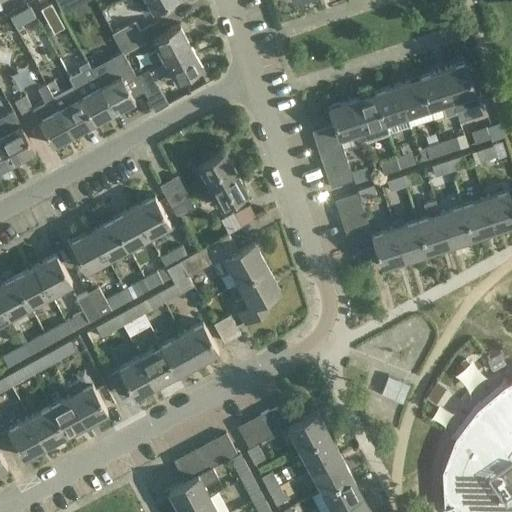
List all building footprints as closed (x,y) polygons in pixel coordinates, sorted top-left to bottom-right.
[(135,0),(144,16),(152,12),(152,13),(176,0),(135,0)] [(45,18),(55,12),(51,4),(40,9),(45,18)] [(142,31),(136,20),(116,31),(112,33),(118,44),(142,31)] [(148,54),(154,65),(191,46),(180,25),(152,39),(157,49),(148,54)] [(147,41),(142,31),(118,44),(122,52),(123,55),(147,41)] [(203,68),(191,46),(154,65),(135,76),(144,91),(144,92),(160,84),(156,77),(159,75),(160,77),(170,72),(175,82),(203,68)] [(122,52),(91,69),(114,112),(135,101),(133,97),(144,91),(135,76),(123,55),(122,52)] [(87,62),(79,67),(81,70),(69,77),(73,85),(94,123),(114,112),(91,69),(87,62)] [(465,62),(443,70),(457,112),(479,104),(475,93),(465,62)] [(213,76),(208,67),(201,71),(206,80),(213,76)] [(441,104),(445,117),(456,113),(456,112),(457,112),(443,70),(421,77),(431,108),(441,104)] [(421,77),(398,85),(408,115),(431,108),(421,77)] [(74,134),(94,123),(73,85),(61,91),(54,79),(46,83),(74,134)] [(26,94),(15,100),(26,121),(36,116),(53,146),(74,134),(46,83),(38,88),(45,100),(33,107),(26,94)] [(411,126),(408,115),(398,85),(376,92),(389,133),(411,126)] [(390,135),(389,133),(376,92),(353,99),(367,143),(390,135)] [(354,147),(367,143),(353,99),(330,107),(336,125),(339,136),(340,137),(350,134),(354,147)] [(13,110),(0,116),(0,135),(14,162),(35,151),(13,110)] [(336,125),(313,132),(316,143),(339,136),(336,125)] [(471,133),(475,145),(491,139),(487,128),(471,133)] [(442,149),(444,154),(468,146),(464,133),(441,141),(442,143),(444,142),(445,148),(442,149)] [(0,169),(14,162),(0,135),(0,169)] [(343,147),(340,137),(339,136),(316,143),(320,154),(343,147)] [(444,142),(442,143),(441,141),(418,149),(422,161),(444,154),(442,149),(445,148),(444,142)] [(476,164),(497,157),(493,145),(472,152),(476,164)] [(320,154),(324,166),(347,158),(343,147),(320,154)] [(199,165),(210,187),(236,173),(225,151),(199,165)] [(399,168),(416,163),(412,151),(397,156),(397,157),(399,157),(400,162),(397,163),(399,168)] [(467,167),(463,155),(447,160),(452,172),(467,167)] [(399,157),(397,157),(397,156),(379,161),(383,173),(399,168),(397,163),(400,162),(399,157)] [(327,177),(350,169),(347,158),(324,166),(327,177)] [(435,177),(452,172),(447,160),(431,165),(435,177)] [(371,177),(366,166),(351,171),(354,181),(355,183),(371,177)] [(327,177),(331,189),(354,181),(351,171),(350,169),(327,177)] [(406,187),(422,182),(417,169),(402,174),(406,187)] [(222,208),(248,194),(236,173),(210,187),(222,208)] [(391,192),(406,187),(402,174),(386,180),(391,192)] [(190,198),(178,176),(160,187),(171,208),(190,198)] [(357,189),(358,193),(361,202),(377,196),(373,184),(357,189)] [(496,230),(511,224),(511,203),(508,191),(485,199),(496,230)] [(362,205),(361,202),(358,193),(336,201),(339,213),(362,205)] [(151,235),(171,224),(156,196),(136,207),(151,235)] [(171,208),(177,219),(196,208),(190,198),(171,208)] [(473,238),(496,230),(485,199),(463,206),(473,238)] [(429,217),(417,221),(428,253),(451,245),(440,213),(441,213),(437,200),(425,204),(429,217)] [(257,218),(250,205),(234,213),(241,226),(257,218)] [(343,224),(366,216),(362,205),(339,213),(343,224)] [(451,245),(473,238),(463,206),(441,213),(440,213),(451,245)] [(130,246),(151,235),(136,207),(115,218),(130,246)] [(346,235),(370,227),(366,216),(343,224),(346,235)] [(115,218),(94,230),(109,258),(129,247),(130,246),(115,218)] [(405,260),(428,253),(417,221),(406,225),(403,218),(392,221),(395,228),(405,260)] [(373,238),(372,236),(370,227),(346,235),(350,246),(373,238)] [(383,267),(405,260),(395,228),(372,236),(373,238),(377,250),(383,267)] [(94,230),(73,241),(88,269),(109,258),(94,230)] [(231,270),(238,282),(267,266),(254,243),(240,251),(230,232),(189,255),(189,256),(179,261),(187,276),(212,262),(220,276),(231,270)] [(377,250),(373,238),(350,246),(354,258),(377,250)] [(183,244),(160,257),(162,260),(166,266),(167,268),(179,261),(189,256),(189,255),(183,244)] [(52,294),(73,282),(58,254),(37,266),(52,294)] [(175,283),(158,292),(164,304),(194,288),(187,276),(179,261),(167,268),(172,277),(175,283)] [(37,266),(16,278),(31,306),(52,294),(37,266)] [(166,266),(147,277),(153,287),(172,277),(167,268),(166,266)] [(280,290),(267,266),(238,282),(246,296),(235,302),(246,321),(267,309),(262,300),(280,290)] [(153,287),(147,277),(126,288),(132,299),(153,287)] [(16,278),(0,286),(0,299),(10,317),(31,306),(16,278)] [(99,287),(77,298),(84,311),(67,320),(73,331),(90,322),(112,310),(132,299),(126,288),(106,299),(99,287)] [(146,314),(164,304),(158,292),(137,303),(144,315),(146,314)] [(0,323),(10,317),(0,299),(0,323)] [(117,315),(123,326),(144,315),(137,303),(117,315)] [(432,334),(449,326),(440,305),(423,313),(432,334)] [(102,338),(123,326),(117,315),(96,326),(102,338)] [(214,324),(224,343),(241,335),(230,315),(214,324)] [(52,343),(73,331),(67,320),(46,332),(52,343)] [(203,323),(181,335),(197,362),(218,351),(203,323)] [(46,332),(25,343),(31,355),(52,343),(46,332)] [(197,362),(181,335),(161,346),(176,374),(197,362)] [(69,341),(47,353),(54,364),(58,362),(75,353),(69,341)] [(2,356),(8,367),(31,355),(25,343),(2,356)] [(161,346),(140,357),(156,385),(176,374),(161,346)] [(33,376),(54,364),(47,353),(26,364),(33,376)] [(134,397),(156,385),(140,357),(119,369),(134,397)] [(26,364),(6,376),(12,387),(33,376),(26,364)] [(0,393),(12,387),(6,376),(0,378),(0,393)] [(454,436),(442,467),(443,508),(452,504),(457,511),(511,511),(511,379),(506,382),(504,379),(474,402),(450,434),(454,436)] [(86,423),(107,411),(92,383),(83,388),(79,380),(66,387),(70,395),(86,423)] [(428,396),(438,402),(448,386),(439,380),(428,396)] [(385,386),(364,397),(376,419),(396,408),(385,386)] [(65,434),(86,423),(70,395),(50,407),(65,434)] [(281,405),(292,425),(302,420),(291,400),(281,405)] [(281,431),(288,427),(292,425),(281,405),(271,411),(281,431)] [(50,407),(29,418),(44,446),(65,434),(50,407)] [(271,436),(281,431),(271,411),(260,416),(271,436)] [(288,427),(300,448),(328,433),(317,412),(302,420),(292,425),(288,427)] [(260,416),(250,422),(260,442),(271,436),(260,416)] [(8,430),(23,457),(44,446),(29,418),(8,430)] [(250,447),(260,442),(250,422),(239,427),(250,447)] [(300,448),(311,469),(339,454),(328,433),(300,448)] [(227,434),(217,440),(227,459),(238,454),(227,434)] [(217,465),(227,459),(217,440),(206,445),(217,465)] [(259,444),(247,449),(255,465),(267,459),(259,444)] [(206,445),(196,450),(206,470),(213,466),(217,465),(206,445)] [(196,450),(186,456),(196,476),(206,470),(196,450)] [(229,459),(241,480),(253,473),(242,452),(229,459)] [(351,475),(339,454),(311,469),(322,490),(351,475)] [(186,481),(196,476),(186,456),(176,461),(186,481)] [(280,486),(279,483),(297,474),(292,465),(274,474),(272,470),(261,476),(269,492),(280,486)] [(186,481),(170,490),(181,511),(210,496),(204,486),(220,478),(213,466),(206,470),(196,476),(186,481)] [(241,480),(252,501),(264,494),(253,473),(241,480)] [(322,490),(334,511),(362,497),(351,475),(322,490)] [(287,499),(280,486),(269,492),(276,505),(287,499)] [(273,511),(264,494),(252,501),(257,511),(273,511)] [(181,511),(218,511),(210,496),(181,511)] [(333,511),(370,511),(362,497),(334,511),(333,511)]
